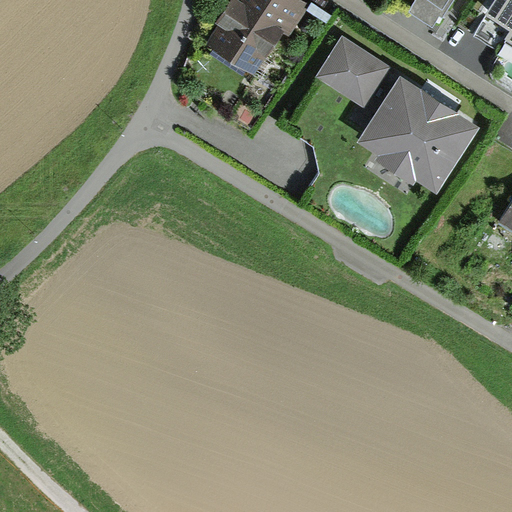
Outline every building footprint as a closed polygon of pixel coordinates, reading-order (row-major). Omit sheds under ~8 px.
[(228,0),(230,1),(216,24),(218,26),(205,45),(255,77),(283,33),(290,37),(308,10),(304,7),(307,3),(303,0),(228,0)] [(415,0),(416,0),(409,12),(432,27),(439,16),(443,18),(454,0),(415,0)] [(511,0),(495,0),(485,15),(510,31),(504,40),(511,44),(511,0)] [(391,67),(342,36),(315,77),(364,108),(391,67)] [(437,100),(401,77),(357,143),(378,156),(375,161),(412,185),(415,181),(437,195),(480,129),(437,100)] [(511,201),(499,221),(511,229),(511,201)]
